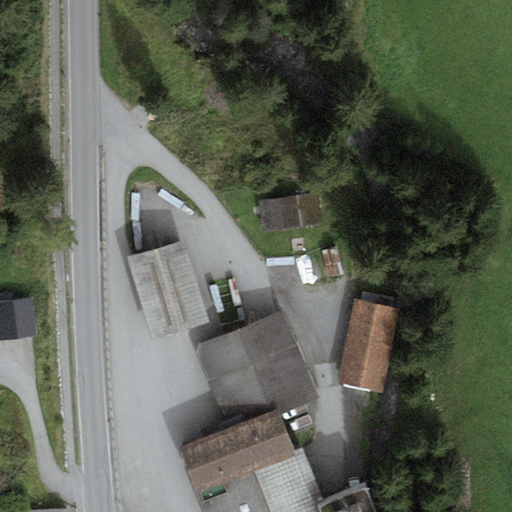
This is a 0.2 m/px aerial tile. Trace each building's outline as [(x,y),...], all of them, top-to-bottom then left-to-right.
[(315,197),(259,201),(262,230),(317,226),(315,197)] [(185,240),(127,257),(153,340),(210,323),(185,240)] [(32,297),(0,301),(0,341),(38,336),(32,297)] [(394,309),(358,302),(343,382),(378,389),(394,309)] [(196,346),(230,428),(276,408),(313,393),(279,312),(196,346)] [(181,448),(201,495),(295,456),(276,408),(230,428),(181,448)] [(207,511),(378,511),(368,485),(322,504),(302,454),(295,456),(201,495),(207,511)]
